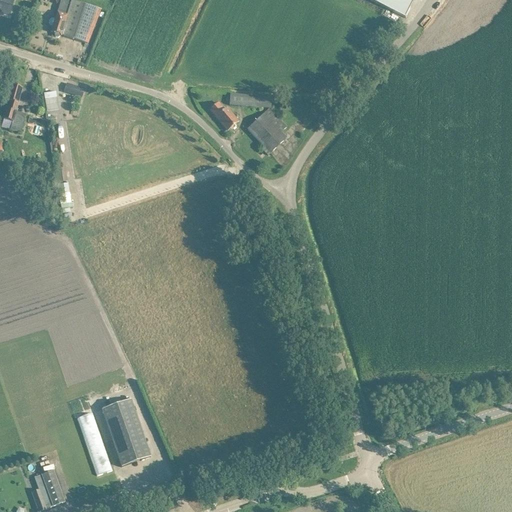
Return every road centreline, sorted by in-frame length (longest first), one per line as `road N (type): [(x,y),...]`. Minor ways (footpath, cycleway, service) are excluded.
road 1 (unclassified): [(279,198),(166,98),(0,48)]
road 2 (unclassified): [(367,466),(296,230),(279,198)]
road 3 (unclassified): [(279,198),(323,126),(391,58),(434,0)]
road 4 (unclassified): [(216,511),(265,494),(321,490),(367,466)]
road 5 (unclassified): [(367,466),(377,455),(511,411)]
